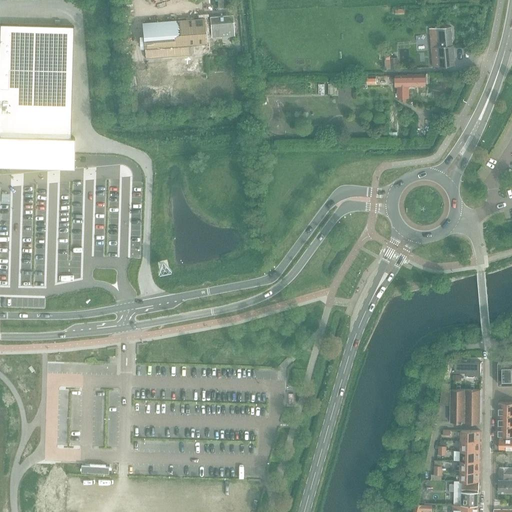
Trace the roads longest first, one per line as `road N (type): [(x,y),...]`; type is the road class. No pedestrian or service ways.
road 1 (tertiary): [(0,337),(125,327),(261,299),(289,278),(345,207),(391,211)]
road 2 (tertiary): [(393,194),(337,197),(265,281),(62,316),(0,316)]
road 3 (tertiary): [(303,511),(353,339),(381,280)]
road 4 (tertiary): [(442,179),(484,108),(511,18)]
